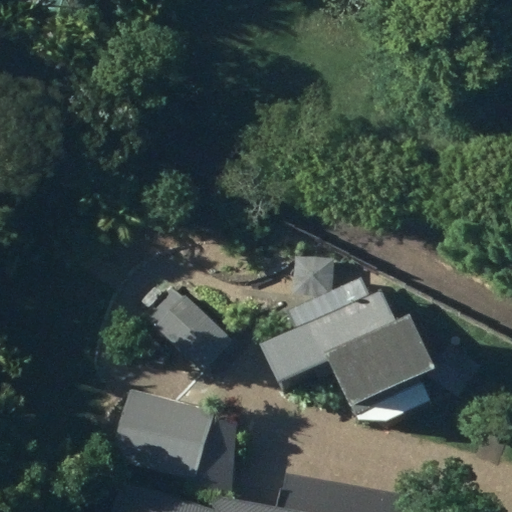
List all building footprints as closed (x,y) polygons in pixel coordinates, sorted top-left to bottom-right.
[(94,224),(95,251),(120,250),(119,223),(94,224)] [(303,295),(332,280),(317,253),(290,269),(303,295)] [(360,405),(441,368),(415,312),(399,319),(385,289),(370,295),(364,283),(324,301),(341,338),(331,342),(360,405)] [(182,284),(144,318),(205,386),(242,352),(182,284)] [(264,343),(283,379),(331,355),(324,342),(330,339),(319,315),(264,343)] [(85,322),(69,357),(88,366),(104,331),(85,322)] [(232,454),(241,422),(214,415),(209,434),(160,420),(147,464),(196,478),(193,488),(225,497),(237,455),(232,454)] [(216,511),(123,490),(116,511),(216,511)]
